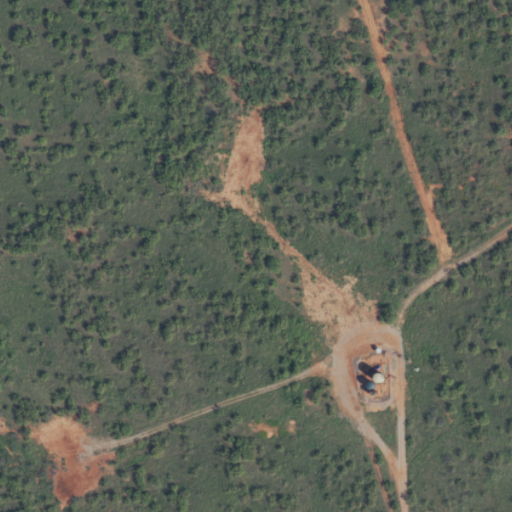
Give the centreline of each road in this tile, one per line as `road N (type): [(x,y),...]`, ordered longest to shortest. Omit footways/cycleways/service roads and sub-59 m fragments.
road 1 (residential): [(501,511),(453,336),(432,311),(422,207),(367,0)]
road 2 (residential): [(218,198),(395,329),(394,511)]
road 3 (residential): [(511,229),(432,311),(395,329)]
